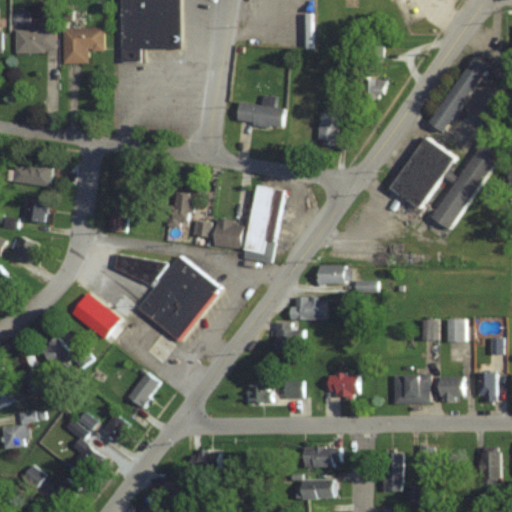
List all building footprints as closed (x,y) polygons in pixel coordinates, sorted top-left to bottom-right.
[(15,29),(15,52),(55,52),(55,27),(40,27),(40,22),(26,22),(26,29),(15,29)] [(88,63),(88,49),(103,49),(103,27),(62,28),(63,63),(88,63)] [(429,122),(444,131),(487,63),(472,54),(429,122)] [(384,98),(384,77),(359,77),(359,98),(384,98)] [(235,121),(282,128),(284,107),(238,101),(235,121)] [(480,123),(492,131),(504,114),(493,105),(480,123)] [(320,144),(339,144),(339,112),(320,112),(320,144)] [(420,207),(443,172),(446,173),(456,157),(423,135),(389,187),(420,207)] [(449,229),(499,155),(480,143),(431,216),(449,229)] [(49,184),(50,163),(14,161),(13,182),(49,184)] [(243,258),(271,262),(284,189),(256,184),(243,258)] [(167,225),(189,228),(195,195),(173,191),(167,225)] [(46,221),(48,200),(27,198),(25,219),(46,221)] [(133,216),(108,214),(106,230),(131,232),(133,216)] [(243,222),(216,219),(213,245),(240,248),(243,222)] [(210,222),(195,220),(193,234),(209,236),(210,222)] [(39,242),(20,235),(12,254),(31,262),(39,242)] [(221,287),(179,254),(138,306),(180,339),(221,287)] [(351,264),(317,264),(317,283),(351,283),(351,264)] [(0,289),(12,278),(0,265),(0,289)] [(133,303),(121,293),(111,305),(123,315),(133,303)] [(325,318),(325,296),(295,296),(295,305),(290,305),(290,318),(325,318)] [(446,318),(446,340),(465,340),(465,318),(446,318)] [(304,328),(296,328),(296,322),(275,322),(275,348),(303,349),(304,328)] [(145,348),(158,362),(175,346),(161,332),(145,348)] [(70,353),(58,335),(41,347),(54,365),(70,353)] [(502,338),(490,338),(490,353),(502,353),(502,338)] [(0,366),(0,407),(16,400),(2,366),(0,366)] [(22,376),(30,391),(44,384),(37,368),(22,376)] [(161,383),(146,371),(127,396),(142,407),(161,383)] [(496,399),(496,372),(478,372),(478,399),(496,399)] [(358,396),(358,374),(329,374),(329,396),(358,396)] [(394,404),(429,404),(429,375),(394,375),(394,404)] [(463,376),(439,376),(439,400),(463,400),(463,376)] [(284,380),(284,397),(303,397),(303,380),(284,380)] [(272,401),(272,382),(249,382),(249,401),(272,401)] [(4,447),(29,445),(28,421),(37,421),(36,411),(20,411),(21,425),(3,425),(4,447)] [(79,436),(73,445),(82,452),(76,460),(93,473),(105,456),(83,440),(97,420),(84,411),(77,421),(72,417),(66,426),(79,436)] [(102,430),(117,440),(129,424),(115,413),(102,430)] [(340,446),(303,446),(303,466),(340,466),(340,446)] [(419,446),(419,478),(436,478),(436,446),(419,446)] [(221,468),(221,449),(191,449),(191,468),(221,468)] [(501,451),(480,451),(480,484),(501,484),(501,451)] [(402,491),(402,453),(383,453),(383,491),(402,491)] [(468,463),(462,455),(452,463),(458,471),(468,463)] [(81,487),(66,476),(52,494),(68,505),(81,487)] [(298,479),(298,497),(337,497),(337,479),(298,479)] [(191,481),(159,481),(159,497),(191,497),(191,481)] [(410,485),(410,505),(420,505),(420,485),(410,485)]
